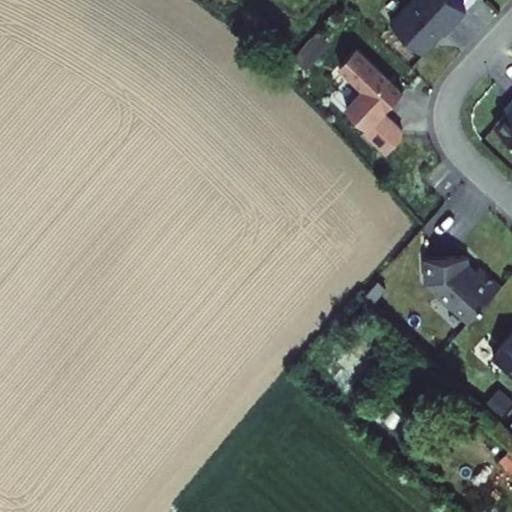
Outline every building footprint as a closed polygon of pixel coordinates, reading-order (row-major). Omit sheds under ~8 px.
[(477,0),(412,0),(403,10),(435,40),(447,28),(447,23),(452,18),(456,22),(477,0)] [(414,79),(367,35),(350,52),(376,76),(357,96),(378,115),(375,119),(398,141),(414,124),(413,117),(394,100),(414,79)] [(511,100),(503,110),(511,118),(511,100)] [(478,254),(478,246),(435,248),(436,273),(479,312),(511,276),(489,257),(486,261),(478,254)] [(511,335),(503,344),(511,352),(511,335)] [(511,449),(510,448),(502,459),(511,466),(511,449)]
